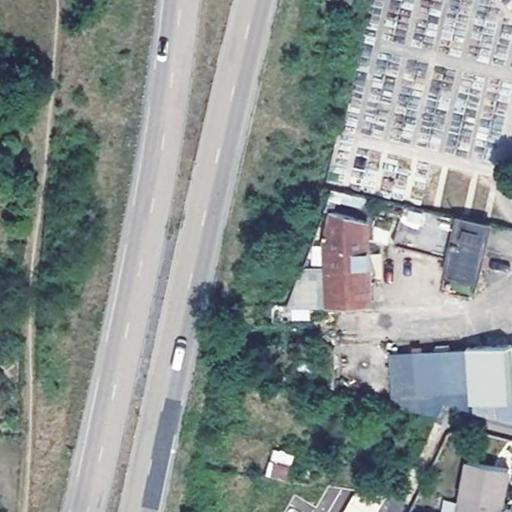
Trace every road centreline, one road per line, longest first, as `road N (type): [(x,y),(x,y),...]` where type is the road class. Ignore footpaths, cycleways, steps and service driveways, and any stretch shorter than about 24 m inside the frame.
road 1 (motorway): [(140,511),(255,0)]
road 2 (motorway): [(180,0),(163,142),(89,511)]
